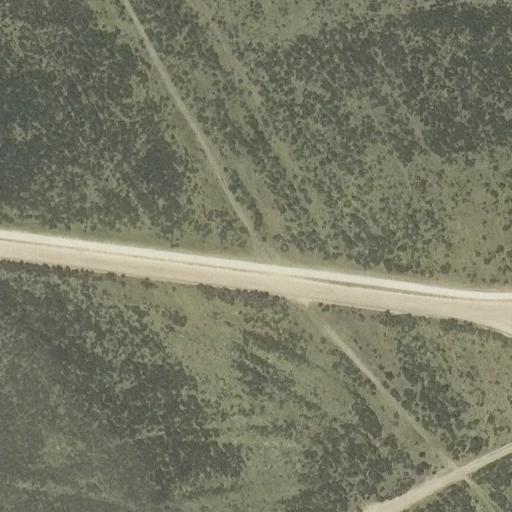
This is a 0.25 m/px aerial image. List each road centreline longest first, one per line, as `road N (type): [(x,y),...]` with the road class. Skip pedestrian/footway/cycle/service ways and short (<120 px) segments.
road 1 (track): [(0,249),(488,314)]
road 2 (track): [(383,511),(511,449)]
